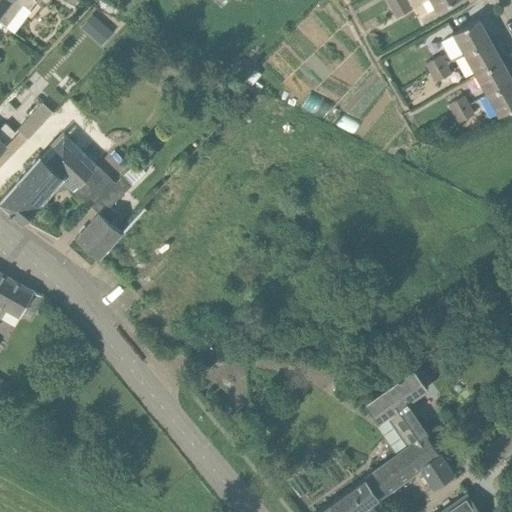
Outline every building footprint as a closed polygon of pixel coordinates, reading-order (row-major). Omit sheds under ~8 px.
[(0,0),(0,21),(14,33),(31,12),(29,10),(35,1),(36,0),(0,0)] [(386,0),(391,8),(405,0),(386,0)] [(396,18),(412,10),(406,0),(405,0),(391,8),(396,18)] [(428,0),(435,11),(455,0),(428,0)] [(104,39),(114,26),(93,11),(84,25),(104,39)] [(478,19),(451,34),(463,54),(490,39),(478,19)] [(475,75),(501,60),(490,39),(463,54),(475,75)] [(430,71),(446,64),(441,54),(425,62),(425,63),(403,75),(408,83),(430,71)] [(486,94),(511,79),(501,60),(475,75),(486,94)] [(446,64),(430,71),(435,82),(451,73),(446,64)] [(511,79),(486,94),(498,116),(511,107),(511,79)] [(455,113),(469,105),(464,95),(449,103),(455,113)] [(48,117),(53,112),(52,111),(56,107),(47,99),(43,103),(42,102),(17,129),(28,139),(48,117)] [(462,128),(476,120),(473,114),(474,114),(469,105),(455,113),(462,128)] [(0,150),(4,146),(16,133),(15,132),(5,123),(0,128),(0,150)] [(0,201),(22,221),(62,177),(38,155),(0,197),(0,201)] [(97,166),(73,192),(90,207),(115,183),(97,166)] [(99,259),(122,234),(110,221),(117,213),(110,206),(130,185),(121,176),(115,183),(90,207),(97,214),(76,238),(99,259)] [(0,272),(0,319),(0,320),(6,311),(19,318),(20,316),(22,316),(22,315),(30,320),(34,313),(35,313),(43,296),(0,272)] [(496,341),(511,329),(499,314),(484,326),(496,341)] [(408,447),(425,435),(429,432),(409,403),(427,390),(413,370),(364,405),(378,425),(398,454),(408,447)] [(511,429),(482,449),(491,465),(511,451),(511,429)] [(356,511),(365,506),(378,497),(394,485),(413,472),(417,469),(432,490),(455,474),(439,452),(438,453),(425,435),(408,447),(398,454),(381,467),(364,478),(352,487),(337,498),(327,505),(317,511),(356,511)] [(479,511),(467,492),(438,511),(479,511)]
